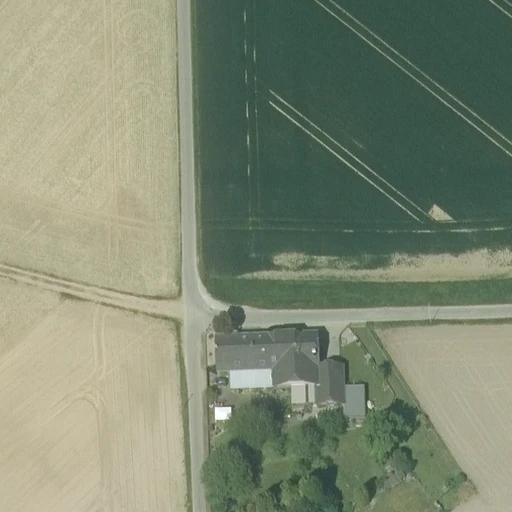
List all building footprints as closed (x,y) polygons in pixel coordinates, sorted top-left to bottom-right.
[(301,391),(300,340),(216,343),(218,378),(231,378),(274,376),(275,392),(292,391),(301,391)] [(317,340),(300,340),(301,391),(317,390),(319,390),(318,373),(317,340)] [(342,372),(318,373),(319,390),(317,390),(318,409),(343,408),(344,421),(365,421),(364,391),(343,392),(342,372)] [(274,376),(231,378),(232,393),(275,392),(274,376)] [(301,391),(292,391),(293,409),(318,409),(317,390),(301,391)]
